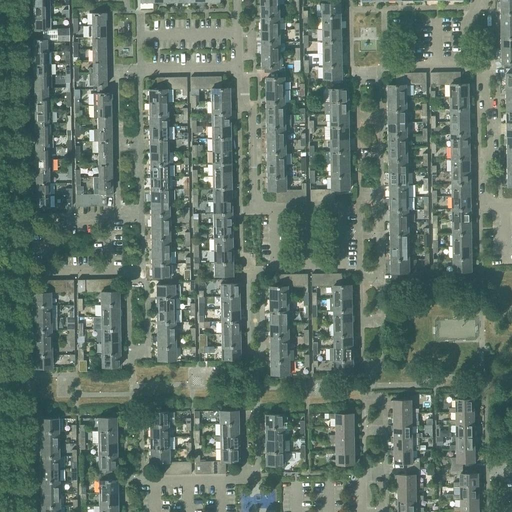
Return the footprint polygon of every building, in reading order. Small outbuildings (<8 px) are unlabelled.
[(511,0),(501,1),(502,13),(511,13),(511,0)] [(323,4),(323,16),(342,16),(341,3),(323,4)] [(33,13),(33,18),(51,17),(51,5),(31,6),(31,12),(33,13)] [(262,5),(262,17),(280,17),(280,5),(262,5)] [(92,13),(92,25),(105,25),(105,13),(92,13)] [(511,13),(502,13),(502,26),(511,25),(511,13)] [(323,16),(323,29),(342,28),(342,16),(323,16)] [(51,17),(33,18),(33,30),(51,29),(51,17)] [(262,17),(262,30),(280,29),(280,17),(262,17)] [(92,25),(92,37),(106,37),(105,25),(92,25)] [(511,25),(502,26),(502,38),(511,37),(511,25)] [(323,29),(324,41),(342,41),(342,28),(323,29)] [(262,30),(262,42),(281,42),(280,29),(262,30)] [(92,37),(92,49),(106,49),(106,37),(92,37)] [(511,37),(502,38),(502,51),(511,50),(511,37)] [(33,40),(34,52),(47,52),(47,39),(33,40)] [(324,41),(324,54),(342,53),(342,41),(324,41)] [(262,42),(263,55),(281,54),(281,42),(262,42)] [(92,49),(92,61),(106,61),(106,49),(92,49)] [(511,50),(502,51),(502,63),(504,63),(504,68),(511,67),(511,50)] [(34,52),(34,64),(51,63),(51,52),(47,52),(34,52)] [(324,54),(324,66),(342,66),(342,53),(324,54)] [(281,54),(263,55),(263,67),(281,67),(281,54)] [(89,68),(89,73),(106,73),(106,61),(92,61),(93,68),(89,68)] [(34,64),(34,76),(51,75),(51,63),(34,64)] [(342,66),(324,66),(324,79),(343,78),(342,66)] [(97,85),(97,89),(106,89),(106,85),(107,85),(106,73),(89,73),(89,85),(97,85)] [(34,76),(34,88),(48,87),(52,87),(51,75),(34,76)] [(267,77),(267,90),(285,90),(285,77),(267,77)] [(451,84),(451,97),(469,96),(469,83),(461,84),(455,84),(451,84)] [(388,85),(389,98),(407,97),(407,85),(403,85),(397,85),(388,85)] [(34,88),(34,100),(48,99),(48,87),(34,88)] [(197,88),(191,89),(191,101),(196,101),(196,95),(199,95),(199,88),(197,88)] [(211,88),(211,101),(230,101),(229,88),(221,88),(215,88),(211,88)] [(330,89),(331,101),(349,101),(349,88),(330,89)] [(93,93),(93,105),(111,105),(111,93),(106,93),(106,89),(97,89),(97,93),(93,93)] [(157,89),(149,89),(149,102),(167,102),(167,95),(173,95),(173,89),(169,89),(167,89),(163,89),(157,89)] [(267,90),(267,103),(286,102),(285,90),(267,90)] [(451,97),(451,109),(470,109),(469,96),(451,97)] [(389,98),(389,110),(407,110),(407,97),(389,98)] [(34,100),(35,111),(52,111),(52,99),(48,99),(34,100)] [(211,101),(212,113),(230,113),(230,101),(211,101)] [(331,101),(331,114),(349,114),(349,101),(331,101)] [(149,102),(149,114),(168,114),(167,102),(149,102)] [(267,103),(268,115),(286,115),(286,102),(267,103)] [(94,117),(98,117),(111,117),(111,105),(93,105),(94,117)] [(451,109),(452,121),(470,121),(470,109),(451,109)] [(389,110),(389,123),(407,122),(407,110),(389,110)] [(35,111),(35,123),(48,123),(53,123),(52,111),(35,111)] [(212,113),(212,126),(230,125),(230,113),(212,113)] [(149,114),(150,127),(168,127),(168,114),(149,114)] [(331,114),(331,126),(350,126),(349,114),(331,114)] [(268,115),(268,128),(286,127),(286,115),(268,115)] [(98,117),(98,129),(111,129),(111,117),(98,117)] [(452,121),(452,134),(470,134),(470,121),(452,121)] [(389,123),(389,135),(408,135),(407,122),(389,123)] [(35,123),(35,135),(48,135),(48,123),(35,123)] [(212,126),(212,138),(230,138),(230,125),(212,126)] [(331,126),(331,139),(350,139),(350,126),(331,126)] [(150,127),(150,139),(168,139),(168,127),(150,127)] [(268,128),(268,140),(286,140),(286,127),(268,128)] [(94,141),(98,141),(111,141),(111,129),(98,129),(94,129),(94,141)] [(452,134),(452,146),(470,146),(470,134),(452,134)] [(35,135),(35,147),(49,147),(48,135),(35,135)] [(389,135),(390,147),(408,147),(408,135),(389,135)] [(212,138),(212,151),(231,150),(230,138),(212,138)] [(150,139),(150,152),(168,152),(168,139),(150,139)] [(331,139),(332,151),(350,151),(350,139),(331,139)] [(268,140),(268,152),(287,152),(286,140),(268,140)] [(98,141),(98,153),(112,153),(111,141),(98,141)] [(452,146),(452,159),(470,158),(470,146),(452,146)] [(35,147),(35,159),(49,159),(49,147),(35,147)] [(390,147),(390,160),(408,160),(408,147),(390,147)] [(212,151),(212,163),(231,163),(231,150),(212,151)] [(332,151),(332,164),(350,163),(350,151),(332,151)] [(150,152),(150,164),(169,164),(168,152),(150,152)] [(268,152),(268,165),(287,165),(287,152),(268,152)] [(98,153),(98,165),(112,164),(112,153),(98,153)] [(452,159),(452,171),(471,171),(470,158),(452,159)] [(35,159),(36,171),(49,171),(54,171),(53,159),(49,159),(35,159)] [(390,160),(390,172),(408,172),(408,160),(390,160)] [(212,163),(213,176),(231,175),(231,163),(212,163)] [(332,164),(332,176),(350,176),(350,163),(332,164)] [(98,165),(99,177),(112,176),(112,164),(98,165)] [(150,164),(150,177),(169,176),(169,164),(150,164)] [(268,165),(269,177),(287,177),(287,165),(268,165)] [(33,177),(33,183),(49,183),(49,171),(36,171),(36,176),(33,177)] [(452,171),(453,184),(471,183),(471,171),(452,171)] [(390,172),(390,185),(409,185),(408,172),(390,172)] [(213,176),(213,188),(231,188),(231,175),(213,176)] [(99,177),(94,177),(94,194),(99,194),(100,194),(106,193),(106,196),(112,196),(112,176),(99,177)] [(150,177),(151,189),(169,189),(169,176),(150,177)] [(332,176),(332,189),(335,189),(351,189),(350,176),(332,176)] [(276,190),(283,190),(287,190),(287,189),(287,177),(269,177),(269,190),(276,190)] [(36,190),(36,195),(50,195),(49,183),(33,183),(33,190),(36,190)] [(453,184),(453,196),(471,196),(471,183),(453,184)] [(390,185),(390,197),(409,197),(409,185),(390,185)] [(213,188),(213,200),(231,200),(231,188),(213,188)] [(151,189),(151,202),(169,201),(169,189),(151,189)] [(50,195),(36,195),(36,207),(50,207),(50,195)] [(453,196),(453,209),(471,208),(471,196),(453,196)] [(390,197),(391,210),(409,209),(409,197),(390,197)] [(213,200),(213,213),(232,213),(231,200),(213,200)] [(151,202),(151,214),(169,214),(169,201),(151,202)] [(453,209),(453,221),(471,221),(471,208),(453,209)] [(391,210),(391,222),(409,222),(409,209),(391,210)] [(213,213),(214,225),(232,225),(232,213),(213,213)] [(151,214),(151,227),(170,226),(169,214),(151,214)] [(453,221),(453,233),(472,233),(471,221),(453,221)] [(391,222),(391,235),(409,234),(409,222),(391,222)] [(214,225),(214,238),(232,237),(232,225),(214,225)] [(151,227),(151,239),(170,239),(170,226),(151,227)] [(453,233),(454,246),(472,246),(472,233),(453,233)] [(391,235),(391,247),(410,247),(409,234),(391,235)] [(214,238),(214,250),(232,250),(232,237),(214,238)] [(151,239),(152,252),(170,251),(170,239),(151,239)] [(454,246),(454,258),(472,258),(472,246),(454,246)] [(391,247),(391,260),(410,259),(410,247),(391,247)] [(214,250),(214,263),(233,262),(232,250),(214,250)] [(152,252),(152,264),(170,264),(170,251),(152,252)] [(472,258),(454,258),(454,271),(472,271),(472,258)] [(410,259),(391,260),(392,278),(398,278),(398,272),(416,272),(416,259),(410,259)] [(233,262),(214,263),(214,275),(233,275),(233,262)] [(170,264),(152,264),(152,277),(170,276),(170,264)] [(220,283),(221,296),(239,296),(239,283),(220,283)] [(156,285),(156,297),(175,297),(180,297),(180,284),(156,285)] [(334,285),(334,298),(352,298),(352,285),(343,285),(336,285),(334,285)] [(271,286),(271,299),(289,299),(289,286),(284,286),(278,286),(271,286)] [(101,292),(101,304),(119,304),(119,291),(115,291),(109,291),(103,291),(101,291),(101,292)] [(32,292),(33,305),(51,305),(51,292),(48,292),(42,292),(32,292)] [(221,296),(221,309),(239,308),(239,296),(221,296)] [(156,297),(157,310),(175,309),(175,297),(156,297)] [(334,298),(330,298),(330,310),(334,310),(353,310),(352,298),(334,298)] [(271,299),(271,311),(289,311),(289,299),(271,299)] [(101,304),(101,317),(119,316),(119,304),(101,304)] [(33,305),(33,318),(51,317),(51,305),(33,305)] [(221,309),(221,321),(240,321),(239,308),(221,309)] [(157,310),(157,322),(175,322),(175,309),(157,310)] [(334,310),(335,323),(353,322),(353,310),(334,310)] [(289,311),(271,311),(271,324),(290,324),(293,324),(293,311),(289,311)] [(101,317),(101,329),(120,329),(119,316),(101,317)] [(33,318),(33,330),(52,330),(51,317),(33,318)] [(70,317),(66,317),(67,330),(74,330),(74,323),(74,317),(70,317)] [(221,321),(221,334),(240,333),(240,321),(221,321)] [(157,322),(157,335),(175,334),(175,322),(157,322)] [(335,323),(335,335),(353,335),(353,322),(335,323)] [(271,324),(271,336),(290,336),(290,324),(271,324)] [(101,329),(102,341),(120,341),(120,329),(101,329)] [(33,330),(33,343),(52,342),(52,330),(33,330)] [(221,334),(222,346),(240,346),(240,333),(221,334)] [(157,335),(157,347),(176,347),(175,334),(157,335)] [(335,335),(335,348),(353,347),(353,335),(335,335)] [(271,336),(272,349),(290,349),(290,336),(271,336)] [(102,341),(102,354),(120,354),(120,341),(102,341)] [(33,343),(34,355),(52,355),(52,342),(33,343)] [(240,346),(222,346),(222,359),(240,358),(240,346)] [(176,347),(157,347),(157,360),(176,360),(176,347)] [(330,360),(335,360),(354,360),(353,347),(335,348),(330,348),(330,360)] [(272,349),(272,361),(290,361),(290,349),(272,349)] [(120,354),(102,354),(102,367),(120,366),(120,354)] [(52,355),(34,355),(34,368),(52,367),(52,355)] [(354,360),(335,360),(335,373),(354,373),(354,360)] [(290,361),(272,361),(272,374),(290,374),(290,361)] [(449,412),(456,412),(475,411),(475,404),(477,404),(477,399),(478,399),(475,399),(456,399),(456,407),(449,408),(449,412)] [(394,405),(394,412),(394,413),(412,412),(412,413),(419,413),(419,408),(412,408),(412,400),(394,400),(391,400),(391,401),(391,405),(394,405)] [(220,410),(220,423),(238,423),(238,410),(220,410)] [(150,412),(150,424),(168,424),(168,411),(150,412)] [(450,425),(457,424),(475,424),(475,416),(477,416),(477,412),(478,412),(478,411),(475,411),(456,412),(457,420),(450,420),(450,425)] [(394,417),(394,425),(413,425),(420,425),(420,421),(413,421),(412,413),(412,412),(394,413),(394,412),(391,412),(391,413),(392,413),(392,417),(394,417)] [(336,418),(337,426),(357,426),(357,421),(355,421),(354,413),(329,413),(329,418),(336,418)] [(267,414),(267,427),(285,427),(285,414),(267,414)] [(98,418),(98,430),(116,430),(116,417),(98,418)] [(40,418),(40,431),(58,431),(58,418),(40,418)] [(220,423),(220,436),(238,435),(238,423),(220,423)] [(150,424),(150,437),(169,437),(168,424),(150,424)] [(441,424),(437,424),(437,437),(450,437),(450,432),(450,431),(441,431),(441,424)] [(450,437),(457,437),(475,436),(475,429),(477,429),(477,424),(478,424),(475,424),(457,424),(457,432),(450,432),(450,437)] [(394,430),(395,437),(395,438),(413,437),(420,437),(420,433),(413,433),(413,425),(394,425),(391,425),(392,425),(392,430),(394,430)] [(330,435),(330,439),(355,438),(355,431),(357,431),(357,426),(337,426),(337,434),(330,435)] [(267,427),(267,440),(285,439),(285,427),(267,427)] [(98,430),(98,443),(117,442),(116,430),(98,430)] [(40,431),(40,444),(59,443),(58,431),(40,431)] [(220,436),(216,436),(216,441),(220,441),(220,448),(239,448),(238,435),(220,436)] [(450,449),(457,449),(475,449),(475,448),(475,441),(478,441),(478,437),(478,436),(475,436),(457,437),(457,445),(450,445),(450,449)] [(150,437),(150,449),(169,449),(169,437),(150,437)] [(395,442),(395,450),(413,450),(420,450),(420,445),(413,445),(413,437),(395,438),(395,437),(392,437),(392,438),(392,442),(395,442)] [(337,443),(337,451),(358,451),(357,446),(355,446),(355,438),(330,439),(330,443),(337,443)] [(267,440),(267,452),(286,452),(285,439),(267,440)] [(98,443),(99,455),(117,455),(117,442),(98,443)] [(40,444),(41,456),(59,456),(59,443),(40,444)] [(220,448),(220,461),(226,461),(239,461),(239,448),(220,448)] [(450,457),(450,468),(463,467),(463,462),(476,462),(475,453),(478,453),(478,449),(478,448),(475,448),(475,449),(457,449),(457,457),(450,457)] [(161,462),(167,462),(169,462),(169,461),(169,449),(150,449),(151,462),(161,462)] [(408,463),(408,469),(420,469),(420,458),(413,458),(413,450),(395,450),(392,450),(392,455),(395,455),(395,463),(408,463)] [(358,451),(337,451),(337,459),(330,459),(330,464),(355,464),(355,455),(358,455),(358,451)] [(286,452),(267,452),(268,465),(286,465),(286,452)] [(117,455),(99,455),(99,468),(117,468),(117,455)] [(41,456),(41,469),(59,468),(59,456),(41,456)] [(454,486),(461,486),(479,486),(479,485),(479,478),(481,478),(481,474),(482,474),(482,473),(479,473),(463,473),(463,467),(450,468),(451,474),(460,474),(461,482),(454,482),(454,486)] [(41,469),(41,481),(59,481),(59,468),(41,469)] [(398,480),(398,487),(417,487),(424,487),(423,482),(417,483),(417,474),(420,474),(420,469),(408,469),(408,475),(395,475),(396,475),(396,480),(398,480)] [(99,480),(99,493),(117,492),(117,479),(99,480)] [(41,481),(41,493),(60,493),(59,481),(41,481)] [(454,499),(461,499),(479,498),(479,491),(482,491),(482,486),(482,485),(479,485),(479,486),(461,486),(461,494),(454,495),(454,499)] [(399,492),(399,499),(399,500),(417,499),(424,499),(424,495),(417,495),(417,487),(398,487),(395,487),(396,487),(396,492),(399,492)] [(99,493),(99,505),(118,505),(117,492),(99,493)] [(41,493),(41,506),(60,506),(60,493),(41,493)] [(454,511),(461,511),(479,511),(479,510),(479,503),(482,503),(482,498),(479,498),(461,499),(461,507),(454,507),(454,511)] [(399,504),(399,511),(398,511),(403,511),(417,511),(424,511),(424,507),(417,508),(417,499),(399,500),(399,499),(395,499),(395,500),(396,500),(396,505),(399,504)]
